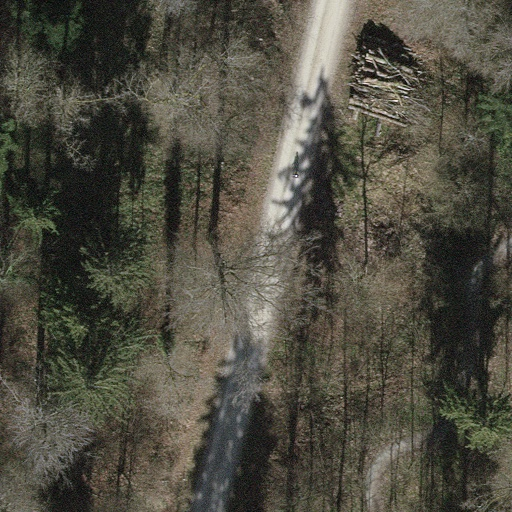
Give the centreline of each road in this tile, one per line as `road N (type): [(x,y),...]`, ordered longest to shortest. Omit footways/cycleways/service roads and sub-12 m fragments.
road 1 (track): [(329,0),(206,511)]
road 2 (motorway): [(511,310),(0,210)]
